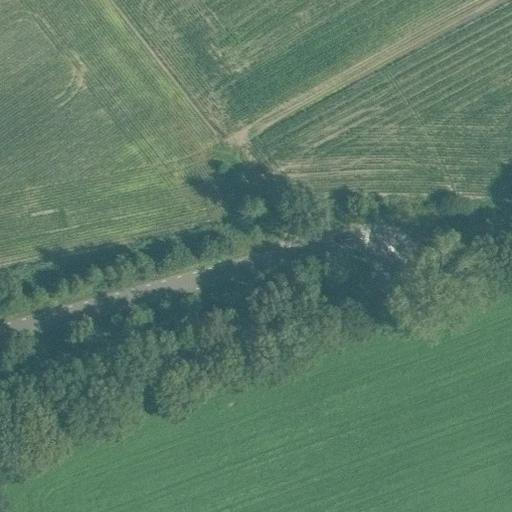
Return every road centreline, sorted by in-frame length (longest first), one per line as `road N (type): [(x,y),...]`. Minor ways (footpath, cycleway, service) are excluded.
road 1 (unclassified): [(0,331),(345,240),(382,238),(406,287)]
road 2 (unclassified): [(0,430),(406,287)]
